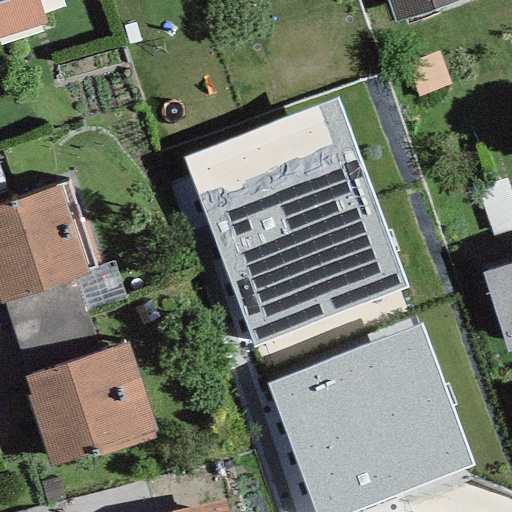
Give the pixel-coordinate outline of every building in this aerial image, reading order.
[(0,0),(0,32),(47,17),(41,0),(0,0)] [(386,0),(393,17),(441,0),(386,0)] [(191,165),(252,358),(410,309),(349,116),(191,165)] [(0,294),(90,264),(60,176),(0,195),(0,294)] [(511,252),(480,262),(505,343),(511,340),(511,252)] [(53,457),(154,424),(125,334),(24,367),(53,457)] [(427,336),(270,396),(314,511),(399,511),(482,481),(427,336)]
